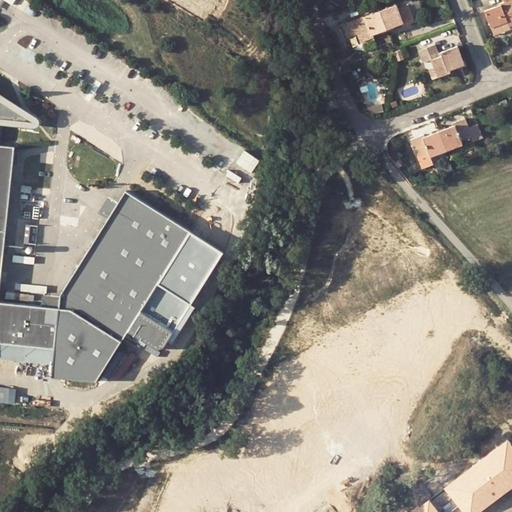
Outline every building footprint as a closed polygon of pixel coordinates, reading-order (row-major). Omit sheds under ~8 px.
[(511,0),(504,0),(486,8),(492,25),(508,19),(510,23),(511,22),(511,0)] [(380,9),(388,28),(402,22),(403,25),(415,21),(408,3),(399,7),(397,2),(380,9)] [(388,28),(380,9),(344,22),(349,36),(359,33),(362,41),(375,37),(374,33),(388,28)] [(494,32),(511,26),(510,23),(508,19),(492,25),(494,32)] [(438,51),(434,42),(418,48),(423,61),(432,57),(435,63),(439,75),(452,71),(451,69),(465,63),(458,43),(438,51)] [(439,75),(435,63),(429,65),(433,77),(439,75)] [(15,146),(0,144),(0,120),(0,119),(20,121),(25,114),(0,98),(0,341),(55,347),(54,364),(53,376),(97,381),(191,231),(126,190),(118,202),(108,218),(61,294),(60,296),(59,307),(42,305),(0,300),(0,293),(4,254),(6,238),(15,146)] [(25,114),(20,121),(35,123),(36,121),(35,120),(25,114)] [(455,124),(440,130),(447,149),(463,142),(462,139),(473,134),(475,141),(484,136),(478,122),(469,126),(465,116),(453,121),(455,124)] [(432,155),(447,149),(440,130),(426,135),(424,132),(412,137),(419,154),(429,150),(432,155)] [(259,161),(244,151),(236,162),(251,173),(259,161)] [(108,196),(99,212),(108,218),(118,202),(108,196)] [(25,224),(23,242),(29,243),(31,225),(25,224)] [(6,291),(5,298),(33,302),(34,295),(6,291)] [(60,296),(43,294),(42,305),(59,307),(60,296)] [(0,358),(54,364),(55,347),(0,341),(0,358)] [(0,386),(0,401),(8,403),(10,388),(0,386)] [(511,444),(508,440),(444,488),(453,500),(437,511),(436,511),(429,502),(415,511),(479,511),(511,487),(511,444)] [(385,493),(386,501),(397,499),(396,491),(385,493)]
